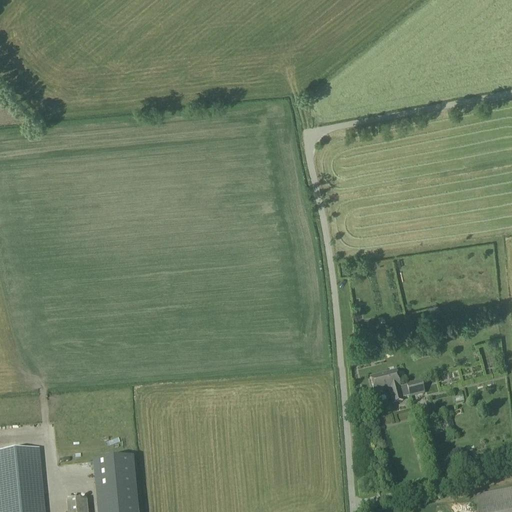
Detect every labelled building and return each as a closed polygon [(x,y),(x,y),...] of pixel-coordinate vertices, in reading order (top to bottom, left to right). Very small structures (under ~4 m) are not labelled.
[(406,387),(399,389),(395,372),(370,379),(374,395),(389,391),(392,404),(402,402),(400,394),(408,392),(409,398),(423,394),(420,382),(406,386),(406,387)] [(451,428),(447,417),(450,417),(448,412),(437,415),(444,439),(455,436),(452,428),(451,428)] [(0,454),(0,511),(44,511),(38,450),(0,454)] [(132,459),(92,463),(95,494),(135,490),(132,459)] [(511,511),(511,490),(478,497),(480,511),(511,511)] [(116,509),(116,498),(101,499),(101,510),(116,509)] [(86,511),(85,499),(66,501),(66,511),(86,511)]
